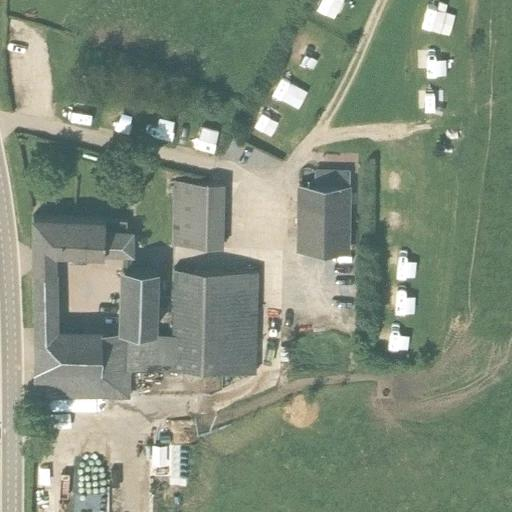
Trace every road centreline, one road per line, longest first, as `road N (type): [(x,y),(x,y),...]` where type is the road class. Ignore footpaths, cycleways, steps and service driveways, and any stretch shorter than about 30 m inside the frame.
road 1 (tertiary): [(11,511),(10,303),(0,197)]
road 2 (unknown): [(134,425),(91,440),(11,446)]
